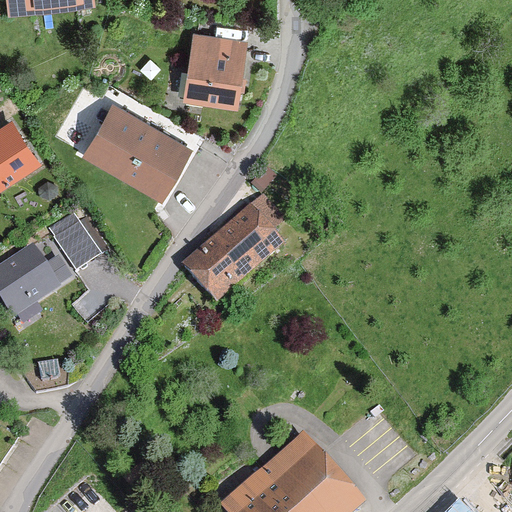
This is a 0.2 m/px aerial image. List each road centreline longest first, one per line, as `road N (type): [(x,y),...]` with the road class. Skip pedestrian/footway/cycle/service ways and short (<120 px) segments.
road 1 (residential): [(17,511),(239,176),(288,72),(294,9)]
road 2 (secondary): [(413,511),(511,412)]
